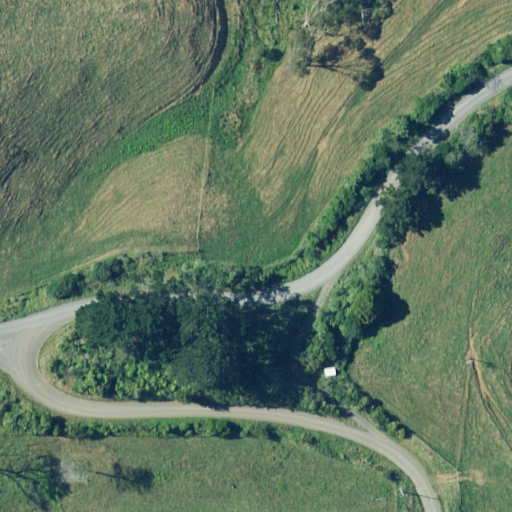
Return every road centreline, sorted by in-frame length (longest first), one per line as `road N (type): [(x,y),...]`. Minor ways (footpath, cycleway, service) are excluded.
road 1 (unclassified): [(6,333),(301,292),(343,261),(388,206),(441,109),(511,63)]
road 2 (unclassified): [(6,333),(37,403),(125,418),(356,431),(408,461),(430,511)]
